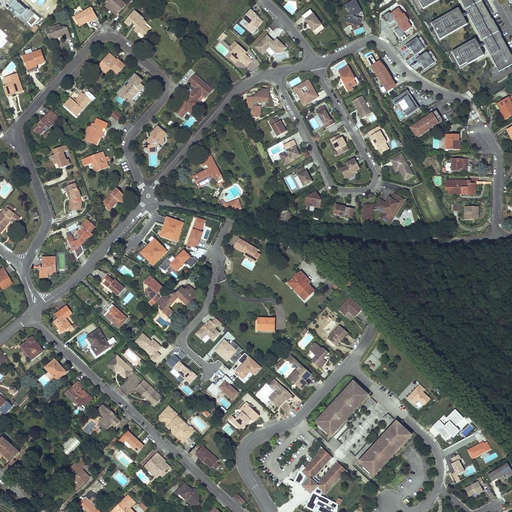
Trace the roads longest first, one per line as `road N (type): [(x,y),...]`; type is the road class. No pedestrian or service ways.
road 1 (residential): [(23,265),(48,219),(19,121),(96,37),(116,35),(166,81),(163,98),(127,142),(148,195)]
road 2 (residential): [(315,63),(377,43),(416,80),(467,106),(496,152),(496,243)]
road 3 (residential): [(274,72),(332,186),(362,190),(375,175),(315,63)]
road 4 (residential): [(27,315),(239,511)]
road 5 (residential): [(230,219),(301,240),(496,243)]
road 6 (residential): [(271,511),(245,468),(247,444),(298,419),(347,363)]
road 7 (residential): [(148,195),(235,90),(274,72)]
road 8 (residential): [(230,219),(216,245),(205,311),(182,341),(210,371)]
road 9 (residential): [(347,363),(432,442),(441,462),(438,484)]
road 10 (residential): [(39,304),(74,280),(148,195)]
